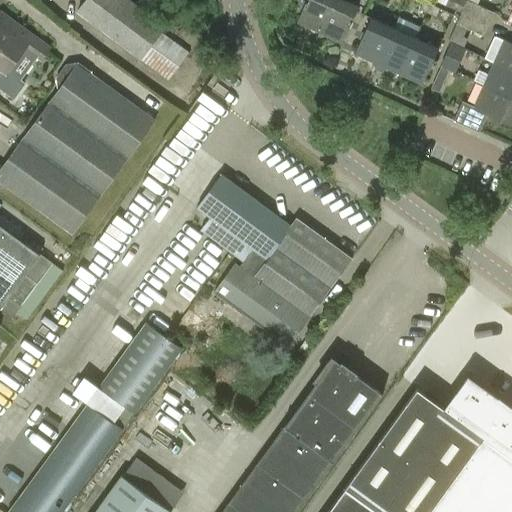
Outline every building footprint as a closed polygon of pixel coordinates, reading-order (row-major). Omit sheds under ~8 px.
[(189,52),(162,32),(166,26),(130,0),(84,0),(76,12),(168,80),(189,52)] [(319,32),(333,0),(306,0),(296,22),(319,32)] [(343,0),(333,0),(319,32),(341,42),(358,6),(343,0)] [(427,12),(431,3),(424,0),(423,0),(420,9),(427,12)] [(469,16),(475,3),(468,0),(447,0),(446,5),(461,11),(460,14),(460,15),(462,12),(469,16)] [(431,3),(427,12),(437,16),(441,7),(431,3)] [(475,3),(469,16),(489,25),(495,11),(475,3)] [(460,14),(456,23),(464,27),(469,16),(462,12),(460,15),(460,14)] [(0,87),(15,99),(26,83),(9,71),(26,48),(42,60),(50,48),(1,13),(0,15),(0,87)] [(464,27),(456,23),(449,39),(465,45),(468,37),(464,36),(467,28),(485,35),(489,25),(469,16),(464,27)] [(377,64),(393,28),(370,18),(354,54),(377,64)] [(393,28),(377,64),(374,69),(381,72),(383,67),(399,74),(416,38),(393,28)] [(511,43),(504,40),(495,36),(485,58),(494,62),(494,63),(511,70),(511,43)] [(438,49),(416,38),(399,74),(422,84),(438,49)] [(58,91),(3,167),(0,164),(0,181),(72,234),(155,121),(78,64),(79,63),(78,62),(66,64),(55,78),(58,91)] [(511,70),(494,63),(489,74),(479,69),(474,80),(484,84),(483,85),(511,98),(511,70)] [(455,72),(441,65),(431,88),(440,92),(450,70),(455,72)] [(511,98),(483,85),(474,106),(462,101),(453,120),(479,132),(487,114),(509,124),(511,116),(511,98)] [(291,226),(221,175),(197,207),(210,217),(201,229),(243,261),(239,267),(235,264),(214,292),(287,346),(351,259),(296,218),(291,226)] [(54,262),(42,254),(0,222),(0,309),(12,318),(38,283),(54,262)] [(148,322),(88,403),(8,511),(62,511),(123,429),(121,428),(134,411),(135,412),(183,347),(148,322)] [(333,360),(221,511),(296,511),(382,395),(333,360)] [(346,488),(327,511),(511,511),(511,407),(472,378),(462,393),(458,390),(445,408),(417,388),(345,487),(346,488)] [(136,456),(122,475),(120,474),(92,511),(172,511),(170,510),(184,491),(136,456)]
